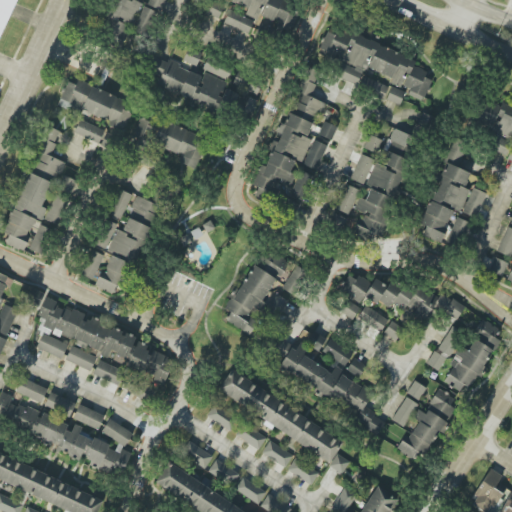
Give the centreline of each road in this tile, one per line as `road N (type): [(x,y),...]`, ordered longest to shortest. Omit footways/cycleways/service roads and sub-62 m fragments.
road 1 (residential): [(316,0),(236,169),(234,204),(319,254),(424,261),(511,310)]
road 2 (residential): [(123,511),(156,429),(182,393),(182,355),(139,324),(0,262)]
road 3 (residential): [(427,511),(511,384)]
road 4 (residential): [(0,135),(63,0)]
